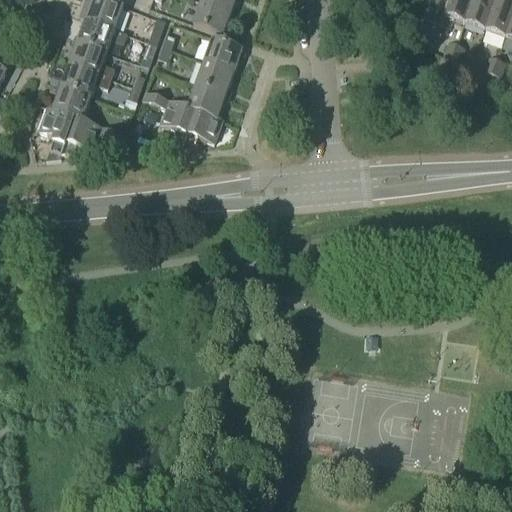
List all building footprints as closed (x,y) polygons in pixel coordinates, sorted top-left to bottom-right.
[(85,26),(84,27),(114,38),(114,36),(123,13),(88,0),(87,0),(79,23),(85,26)] [(161,8),(164,0),(154,0),(153,5),(161,8)] [(231,19),(237,0),(205,0),(202,9),(231,19)] [(465,28),(474,0),(430,0),(422,25),(440,31),(444,20),(465,28)] [(485,36),(498,1),(495,0),(474,0),(465,28),(485,36)] [(505,43),(511,24),(511,0),(508,0),(507,4),(498,1),(485,36),(505,43)] [(223,43),(231,19),(202,9),(194,33),(223,43)] [(156,25),(152,37),(160,40),(165,28),(156,25)] [(126,40),(114,36),(114,38),(84,27),(76,50),(105,61),(110,46),(123,51),(126,40)] [(155,53),(160,40),(152,37),(147,50),(155,53)] [(166,41),(161,55),(169,58),(174,44),(166,41)] [(212,45),(203,70),(232,80),(241,55),(212,45)] [(451,65),(456,51),(447,48),(442,61),(451,65)] [(101,71),(105,61),(76,50),(68,72),(110,87),(114,76),(101,71)] [(152,63),(155,53),(147,50),(143,60),(152,63)] [(463,54),(456,51),(451,65),(458,67),(463,54)] [(166,68),(169,58),(161,55),(157,65),(166,68)] [(492,80),(497,66),(488,63),(483,76),(492,80)] [(504,68),(497,66),(492,80),(499,82),(504,68)] [(224,103),(232,80),(203,70),(195,93),(224,103)] [(107,96),(110,87),(68,72),(60,95),(89,106),(94,91),(107,96)] [(135,82),(131,95),(139,98),(144,85),(135,82)] [(217,124),(224,103),(195,93),(187,113),(196,116),(217,124)] [(82,126),(89,106),(60,95),(52,116),(75,124),(82,126)] [(135,108),(139,98),(131,95),(127,105),(135,108)] [(158,103),(145,98),(142,106),(155,111),(158,103)] [(187,113),(158,103),(155,111),(166,115),(160,131),(175,136),(173,143),(184,147),(196,116),(187,113)] [(64,155),(75,124),(52,116),(47,114),(38,138),(54,144),(49,157),(60,162),(68,160),(67,156),(64,155)] [(222,126),(217,124),(196,116),(184,147),(173,143),(170,150),(182,154),(196,152),(198,145),(213,150),(222,126)] [(82,126),(75,124),(64,155),(67,156),(68,160),(74,159),(76,152),(92,157),(97,142),(110,146),(113,138),(82,126)] [(121,150),(124,142),(113,138),(110,146),(121,150)] [(60,162),(49,157),(45,167),(61,165),(60,162)]
